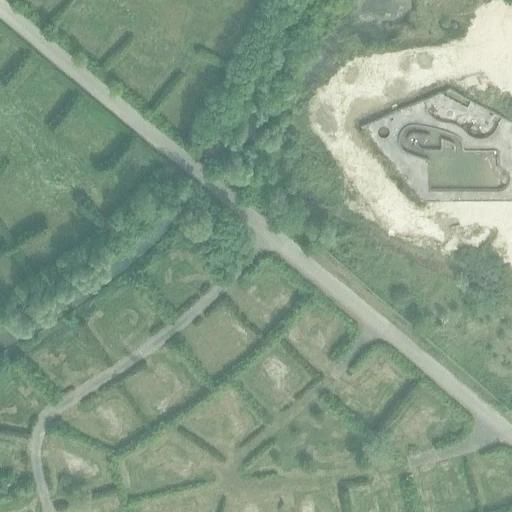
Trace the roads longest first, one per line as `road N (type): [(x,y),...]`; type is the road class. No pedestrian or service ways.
road 1 (unknown): [(376,322),(256,443)]
road 2 (unknown): [(498,424),(437,456),(386,469)]
